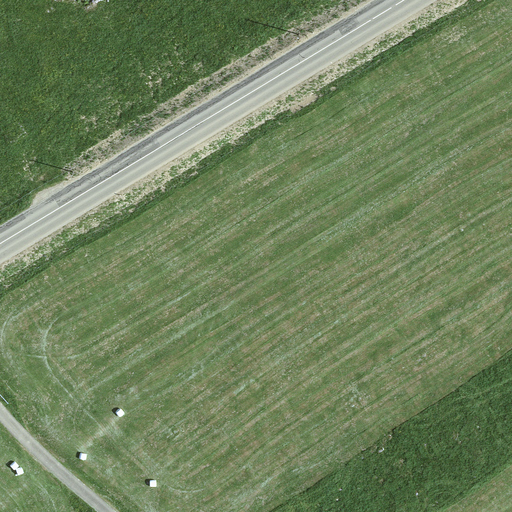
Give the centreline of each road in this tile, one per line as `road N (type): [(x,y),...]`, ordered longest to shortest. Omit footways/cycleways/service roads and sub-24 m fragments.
road 1 (secondary): [(406,0),(0,245)]
road 2 (track): [(108,511),(52,466),(0,406)]
